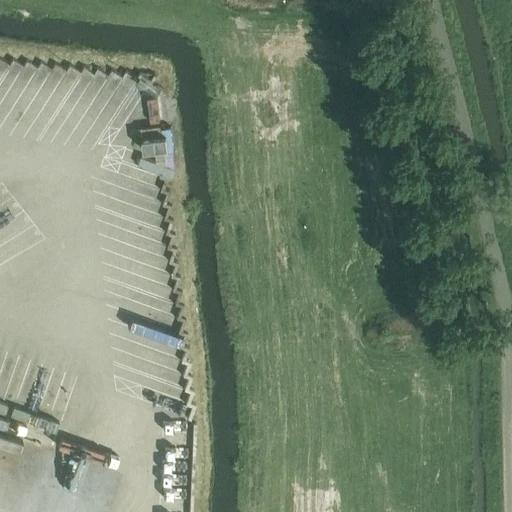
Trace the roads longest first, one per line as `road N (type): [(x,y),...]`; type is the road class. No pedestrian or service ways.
road 1 (unclassified): [(429,0),(508,334),(511,511)]
road 2 (unknown): [(0,435),(91,466),(115,458),(130,430),(125,395),(79,291)]
road 3 (unknown): [(0,139),(57,162),(83,194),(88,240),(79,291)]
